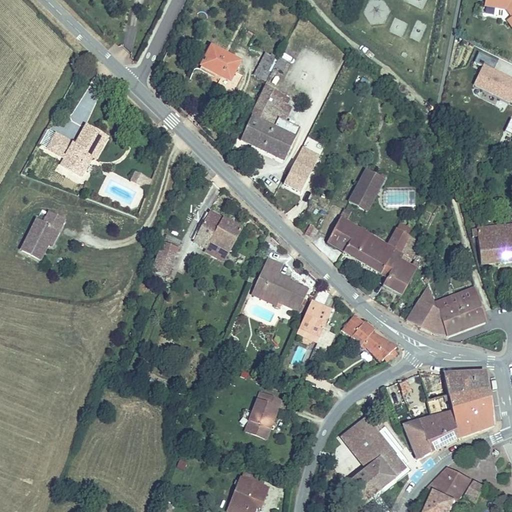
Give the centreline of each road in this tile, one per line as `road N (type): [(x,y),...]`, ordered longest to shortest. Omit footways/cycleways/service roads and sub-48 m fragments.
road 1 (tertiary): [(377,319),(131,83)]
road 2 (tertiary): [(418,353),(337,411),(308,473),(301,511)]
road 3 (unknown): [(244,192),(311,134),(327,83)]
road 4 (tertiary): [(405,511),(442,463),(503,435)]
road 5 (tertiary): [(131,83),(44,0)]
